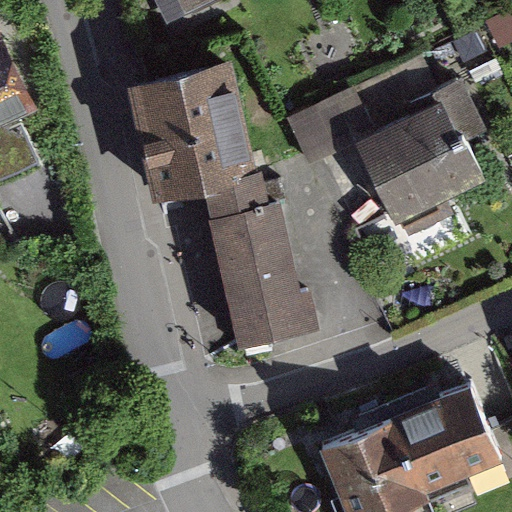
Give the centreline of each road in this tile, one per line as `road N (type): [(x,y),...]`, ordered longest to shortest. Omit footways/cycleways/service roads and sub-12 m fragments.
road 1 (residential): [(170,417),(54,0)]
road 2 (residential): [(170,417),(382,363),(511,306)]
